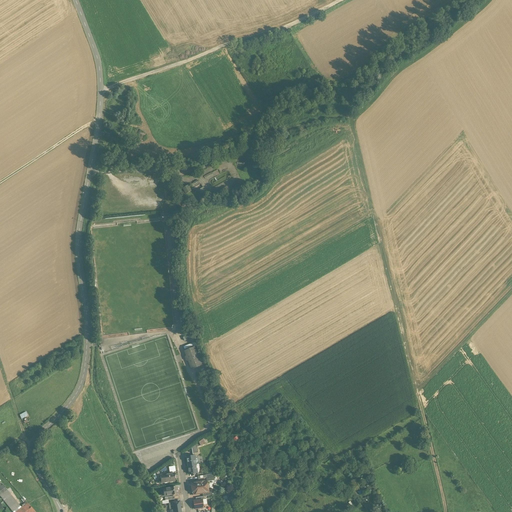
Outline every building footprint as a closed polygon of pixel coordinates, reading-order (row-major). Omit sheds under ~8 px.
[(245,171),(247,170),(249,169),(250,166),(251,164),(250,162),(249,159),(247,158),(245,157),(242,157),(240,158),(238,159),(237,162),(236,164),(237,166),(238,169),(240,170),(242,171),(245,171)] [(230,179),(227,171),(210,179),(214,187),(224,182),(230,179)] [(188,186),(183,189),(186,194),(191,191),(188,186)] [(219,191),(221,195),(229,191),(227,187),(219,191)] [(194,348),(185,352),(192,369),(201,366),(194,348)] [(195,456),(187,458),(188,466),(196,465),(195,456)] [(196,465),(188,466),(190,475),(197,473),(196,465)] [(172,472),(165,473),(166,475),(164,475),(165,483),(175,481),(175,479),(176,479),(175,476),(174,476),(174,474),(172,474),(172,472)] [(366,478),(353,486),(355,490),(359,487),(358,486),(365,482),(368,485),(370,483),(366,478)] [(204,482),(191,484),(192,484),(193,489),(192,489),(193,495),(203,494),(202,490),(205,490),(204,482)] [(1,486),(0,487),(0,496),(12,511),(15,511),(21,508),(20,507),(2,485),(1,486)] [(177,487),(163,489),(164,497),(178,495),(177,487)] [(203,500),(194,501),(195,510),(204,508),(203,500)] [(34,511),(26,502),(20,507),(21,508),(15,511),(34,511)] [(181,511),(180,502),(172,503),(173,511),(181,511)]
